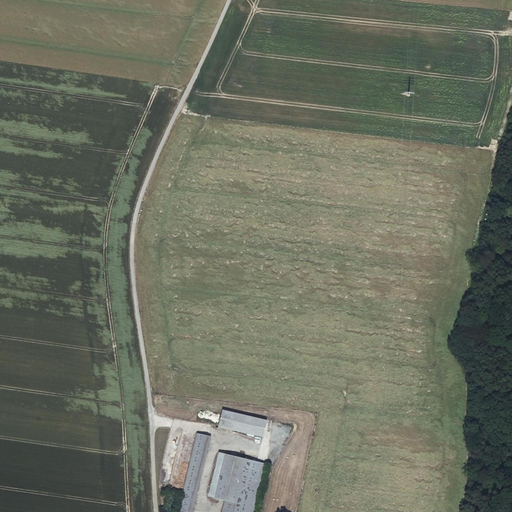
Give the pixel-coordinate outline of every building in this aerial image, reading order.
[(261,439),(266,422),(221,411),(217,428),(261,439)] [(195,434),(180,492),(182,493),(195,496),(210,438),(195,434)] [(248,511),(261,465),(218,454),(207,497),(224,502),(220,511),(248,511)] [(252,511),(264,465),(261,465),(248,511),(252,511)] [(182,493),(176,511),(191,511),(195,496),(182,493)]
